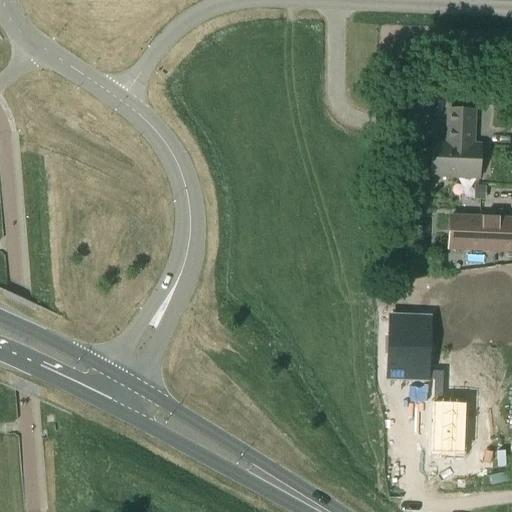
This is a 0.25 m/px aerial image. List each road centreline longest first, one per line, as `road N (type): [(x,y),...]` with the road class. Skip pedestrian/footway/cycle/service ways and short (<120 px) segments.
road 1 (unclassified): [(127,379),(184,269),(188,199),(153,128),(118,98)]
road 2 (unclassified): [(248,0),(511,11)]
road 3 (secondary): [(339,511),(127,379)]
road 4 (secondary): [(110,409),(298,511)]
road 5 (unclassified): [(118,98),(179,26),(235,0)]
road 6 (secondary): [(127,379),(0,319)]
road 7 (secondary): [(0,356),(110,409)]
